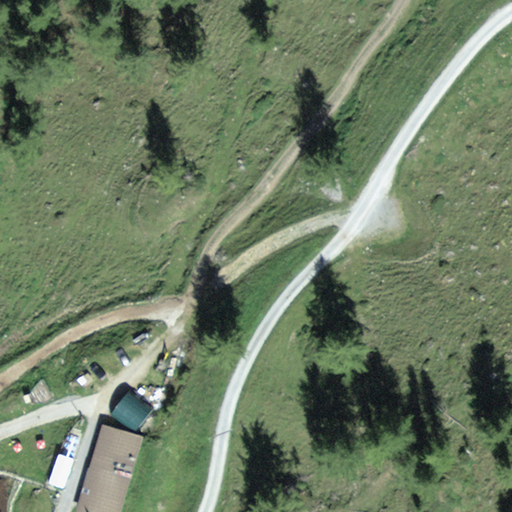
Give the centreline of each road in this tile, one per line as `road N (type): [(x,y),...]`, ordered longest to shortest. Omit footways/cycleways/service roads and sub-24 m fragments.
road 1 (track): [(59,511),(104,407),(185,317),(215,244),(406,0)]
road 2 (track): [(200,511),(235,350),(368,202),(499,0)]
